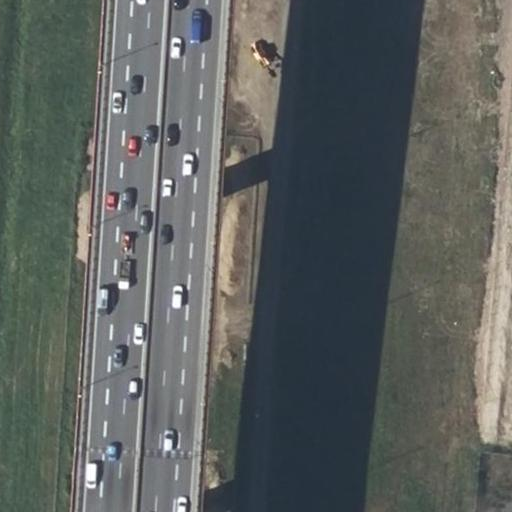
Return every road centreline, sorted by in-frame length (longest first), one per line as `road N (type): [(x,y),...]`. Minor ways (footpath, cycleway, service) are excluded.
road 1 (trunk): [(188,511),(225,0)]
road 2 (trunk): [(167,0),(130,511)]
